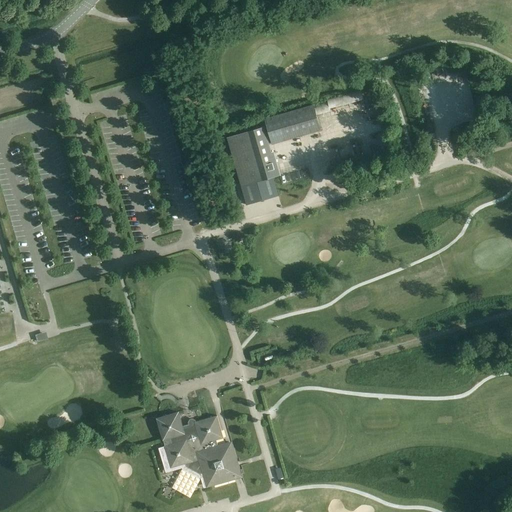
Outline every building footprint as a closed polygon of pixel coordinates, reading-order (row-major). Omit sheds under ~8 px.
[(272,144),(320,130),(313,105),(265,119),(272,144)] [(101,121),(105,135),(114,133),(110,119),(101,121)] [(267,178),(277,175),(279,175),(273,152),(271,153),(263,127),(228,138),(241,186),(267,178)] [(365,131),(366,144),(372,144),(373,152),(389,151),(386,129),(365,131)] [(119,154),(116,146),(109,148),(113,157),(119,154)] [(123,200),(126,206),(134,202),(132,197),(123,200)] [(5,294),(20,287),(4,256),(0,257),(0,260),(0,261),(0,278),(5,276),(7,280),(2,283),(5,289),(0,291),(3,295),(0,296),(0,301),(3,307),(16,300),(13,294),(7,298),(5,294)] [(182,425),(179,413),(178,412),(157,418),(163,440),(170,438),(172,444),(165,446),(171,468),(185,464),(186,467),(200,474),(203,473),(206,483),(211,486),(239,478),(241,473),(232,441),(229,442),(218,445),(216,439),(223,437),(217,415),(182,425)] [(113,451),(109,442),(99,447),(103,456),(113,451)] [(119,465),(121,476),(129,475),(128,463),(119,465)]
